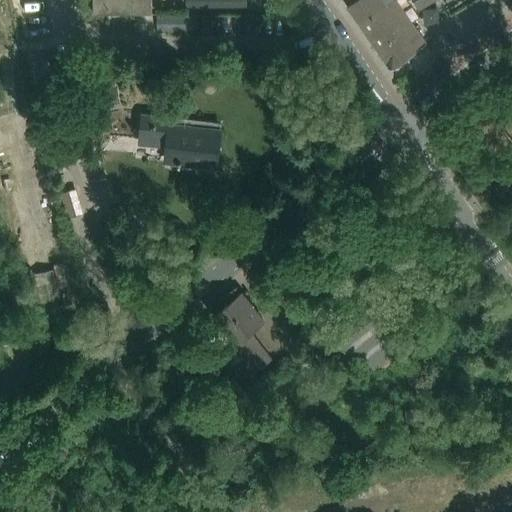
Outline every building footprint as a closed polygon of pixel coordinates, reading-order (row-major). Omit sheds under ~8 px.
[(94,0),(94,13),(95,13),(96,11),(139,11),(139,14),(153,14),(153,0),(94,0)] [(355,0),(348,5),(390,65),(396,66),(427,43),(396,0),(355,0)] [(415,0),(421,9),(435,0),(415,0)] [(198,13),(158,13),(158,31),(198,31),(198,13)] [(53,103),(37,107),(44,133),(60,129),(53,103)] [(144,114),(142,134),(140,145),(168,148),(167,159),(218,164),(222,129),(172,123),(172,117),(144,114)] [(75,187),(61,192),(70,216),(84,211),(75,187)] [(114,216),(102,226),(110,236),(123,225),(114,216)] [(73,278),(71,255),(61,256),(63,279),(73,278)] [(305,284),(310,283),(314,280),(316,274),(316,269),(312,265),(307,263),(302,264),(297,267),(295,272),(296,278),(300,282),(305,284)] [(331,328),(343,344),(367,374),(414,337),(391,307),(378,291),(331,328)] [(251,331),(265,320),(243,293),(215,315),(224,327),(210,337),(221,351),(235,341),(258,368),(271,357),(251,331)]
